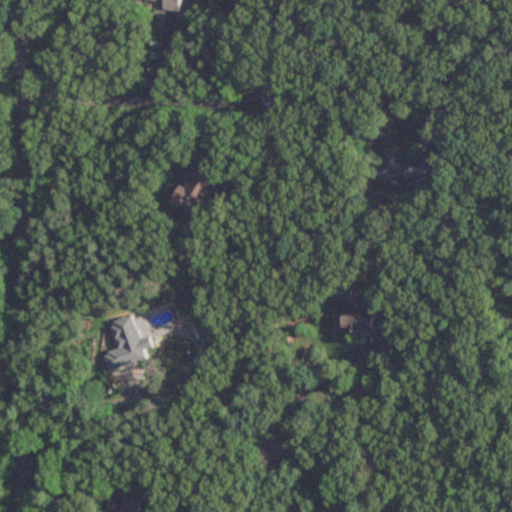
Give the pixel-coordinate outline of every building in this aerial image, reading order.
[(177,13),(179,0),(140,0),(162,4),(161,10),(177,13)] [(418,150),(414,160),(386,150),(375,179),(422,196),(437,157),(418,150)] [(181,187),(180,186),(169,207),(195,220),(218,175),(194,163),(181,187)] [(334,331),(349,332),(349,338),(385,341),(387,320),(376,319),(377,311),(336,308),(334,331)] [(146,362),(133,318),(110,324),(118,352),(105,356),(110,373),(146,362)] [(256,444),(266,467),(293,455),(284,433),(256,444)] [(120,489),(123,509),(113,510),(113,511),(140,511),(139,506),(158,504),(155,484),(120,489)]
